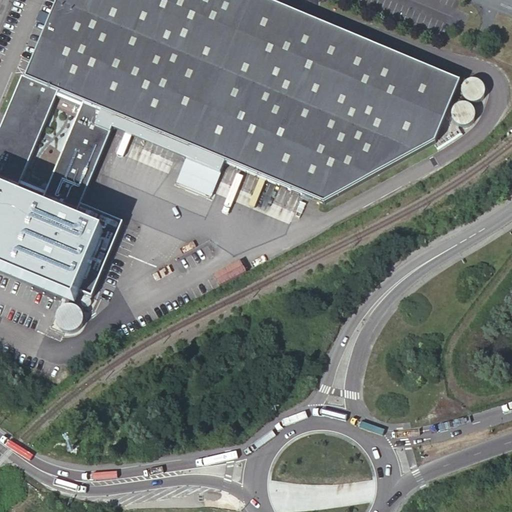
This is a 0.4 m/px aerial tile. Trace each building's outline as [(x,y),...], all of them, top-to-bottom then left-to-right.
[(0,192),(16,199),(58,95),(84,105),(118,119),(187,147),(210,157),(325,204),(436,141),(460,81),(262,0),(59,0),(26,81),(23,80),(7,117),(9,118),(5,126),(7,127),(2,129),(0,131),(0,192)] [(474,77),(471,77),(470,78),(468,78),(467,79),(466,80),(465,81),(464,82),(463,83),(462,85),(462,86),(461,87),(461,89),(462,91),(462,92),(463,93),(463,95),(464,96),(466,97),(467,98),(468,99),(470,99),(471,99),(473,99),(474,99),(476,99),(477,98),(478,98),(480,97),(481,95),(482,94),(482,93),(483,91),(483,90),(483,88),(483,87),(483,85),(483,84),(482,83),(481,81),(480,80),(479,79),(477,78),(475,78),(474,77)] [(463,101),(461,101),(459,101),(457,103),(456,103),(454,105),(453,107),(453,109),(452,110),(452,112),(452,113),(453,115),(453,116),(454,117),(455,119),(456,120),(457,121),(459,122),(461,122),(463,123),(464,123),(466,122),(467,122),(469,121),(470,120),(471,119),(472,118),(473,117),(473,116),(474,114),(474,113),(474,111),(474,109),(473,108),(472,106),(471,104),(470,103),(468,102),(467,101),(465,101),(463,101)] [(124,223),(82,206),(113,130),(183,159),(205,168),(210,157),(187,147),(186,148),(117,120),(118,119),(84,105),(41,209),(16,199),(0,192),(0,272),(77,304),(81,294),(94,299),(124,223)] [(183,159),(173,182),(206,196),(216,172),(205,168),(183,159)] [(220,285),(246,272),(240,261),(214,274),(220,285)] [(56,330),(81,332),(82,308),(58,306),(56,330)]
